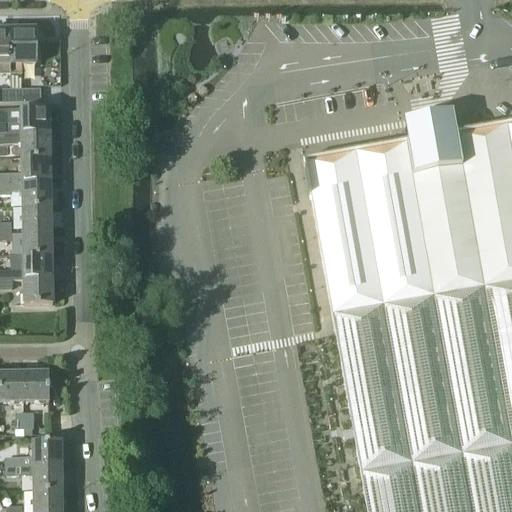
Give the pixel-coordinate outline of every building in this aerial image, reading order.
[(0,76),(10,76),(10,33),(0,32),(0,76)] [(10,33),(10,76),(22,76),(22,67),(36,67),(36,63),(39,62),(39,54),(36,53),(36,32),(10,33)] [(0,105),(11,105),(11,92),(0,91),(0,105)] [(11,92),(11,105),(41,105),(41,91),(11,92)] [(0,136),(50,136),(49,111),(20,111),(20,126),(0,126),(0,136)] [(408,145),(305,163),(361,475),(367,511),(511,511),(511,126),(455,136),(455,135),(442,126),(417,130),(408,143),(408,145)] [(0,147),(21,147),(21,161),(50,160),(50,136),(0,136),(0,147)] [(0,185),(51,184),(50,160),(21,161),(21,176),(10,176),(0,176),(0,185)] [(22,209),(51,209),(51,184),(0,185),(0,198),(11,199),(11,195),(22,195),(22,209)] [(22,234),(51,233),(51,209),(22,209),(22,234)] [(0,234),(11,234),(11,225),(0,225),(0,234)] [(23,258),(52,258),(51,233),(22,234),(23,258)] [(11,234),(0,234),(0,243),(12,243),(11,234)] [(0,282),(12,283),(23,283),(52,282),(52,258),(23,258),(23,274),(0,274),(0,282)] [(0,291),(12,291),(12,283),(0,282),(0,291)] [(52,282),(23,283),(23,308),(53,307),(52,282)] [(0,406),(23,406),(23,376),(0,376),(0,406)] [(23,376),(23,406),(49,406),(49,376),(23,376)] [(15,432),(24,432),(25,416),(15,416),(15,432)] [(25,416),(24,432),(34,432),(34,416),(25,416)] [(5,470),(21,470),(62,469),(61,444),(32,444),(32,460),(5,460),(5,470)] [(62,469),(21,470),(5,470),(5,479),(33,478),(33,494),(62,493),(62,469)] [(33,511),(62,511),(62,493),(33,494),(33,511)]
